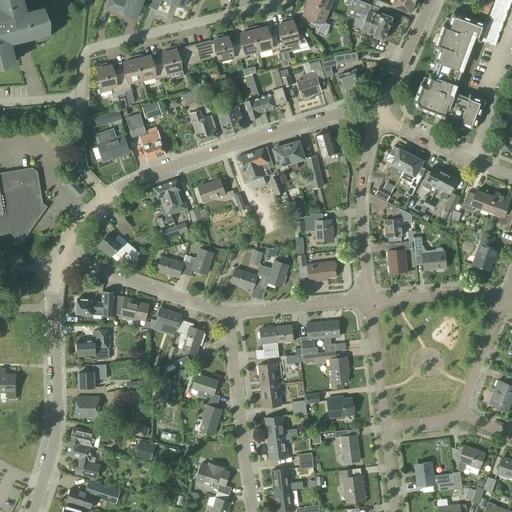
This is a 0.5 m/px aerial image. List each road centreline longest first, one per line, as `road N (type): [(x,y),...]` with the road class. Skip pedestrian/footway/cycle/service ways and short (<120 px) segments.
road 1 (residential): [(284,0),(85,52),(79,168),(101,199)]
road 2 (residential): [(101,199),(331,114),(377,118)]
road 3 (residential): [(32,511),(58,413),(54,308)]
road 4 (residential): [(252,511),(227,311)]
road 5 (residential): [(366,300),(360,202),(377,118)]
road 6 (residential): [(227,311),(61,257)]
road 7 (residential): [(377,118),(511,174)]
road 8 (residential): [(366,300),(227,311)]
road 9 (residential): [(500,302),(476,293),(366,300)]
road 10 (residential): [(377,118),(429,0)]
road 11 (residential): [(384,427),(366,300)]
road 12 (residential): [(500,302),(458,415)]
